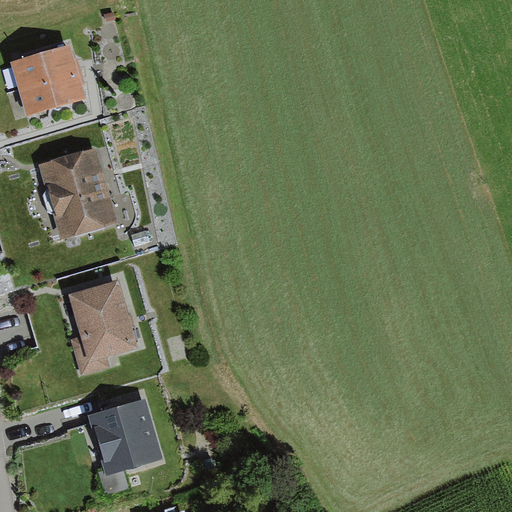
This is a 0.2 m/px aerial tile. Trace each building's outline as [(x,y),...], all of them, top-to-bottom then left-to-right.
[(28,122),(88,105),(71,50),(11,67),(28,122)] [(53,218),(60,244),(119,227),(98,152),(39,169),(46,193),(42,198),(48,215),(53,218)] [(147,232),(132,236),(135,248),(150,243),(147,232)] [(108,361),(139,353),(120,285),(69,300),(80,339),(71,341),(81,378),(110,369),(108,361)] [(125,475),(165,463),(146,404),(88,422),(104,474),(99,475),(107,498),(130,491),(125,475)]
